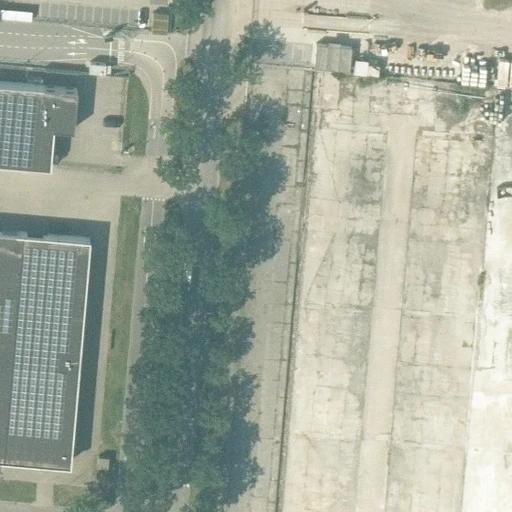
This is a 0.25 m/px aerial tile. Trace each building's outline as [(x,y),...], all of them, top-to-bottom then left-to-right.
[(121,39),(109,38),(108,52),(107,66),(119,67),(120,53),(121,39)] [(352,54),(312,51),(311,63),(351,66),(352,54)] [(89,72),(105,73),(105,64),(89,62),(89,72)] [(0,82),(0,162),(50,167),(53,128),(73,130),(77,89),(0,82)] [(511,108),(295,90),(265,441),(511,461),(511,108)] [(0,457),(69,464),(89,238),(0,230),(0,457)] [(108,457),(98,457),(97,467),(107,468),(108,463),(108,457)]
